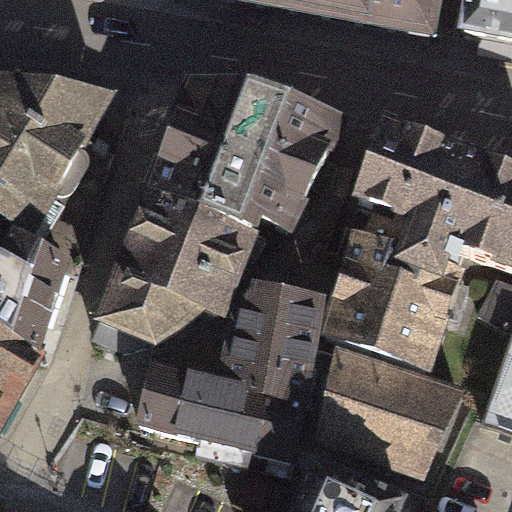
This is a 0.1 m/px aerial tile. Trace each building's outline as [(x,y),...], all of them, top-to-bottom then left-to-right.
[(216,0),(212,22),(435,62),(447,0),(216,0)] [(511,0),(471,0),(462,50),(511,59),(511,0)] [(117,115),(0,98),(0,241),(11,249),(32,261),(117,115)] [(249,114),(189,103),(93,341),(156,366),(204,331),(221,335),(259,243),(293,254),(347,141),(249,114)] [(511,189),(386,145),(354,228),(372,237),(365,255),(354,252),(322,353),(433,389),(467,287),(462,285),(465,276),(511,292),(511,189)] [(32,261),(11,249),(0,269),(0,452),(46,371),(42,368),(71,282),(32,261)] [(151,381),(137,442),(294,479),(308,422),(326,313),(253,300),(251,309),(232,328),(219,391),(151,381)] [(511,346),(481,436),(511,446),(511,346)] [(337,364),(317,454),(429,495),(467,405),(337,364)] [(388,511),(317,481),(303,511),(388,511)]
